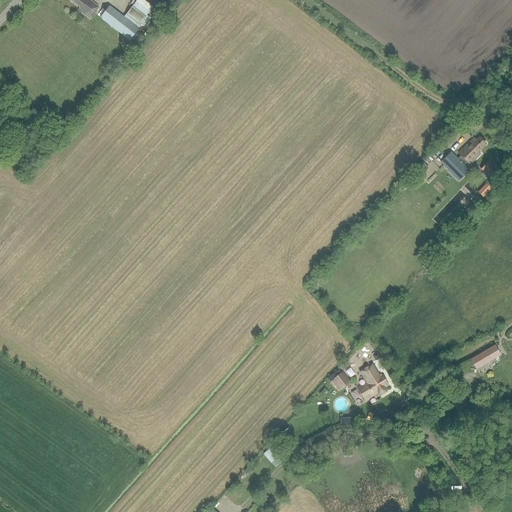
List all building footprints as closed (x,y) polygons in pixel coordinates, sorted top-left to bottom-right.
[(71,0),(71,1),(80,8),(78,10),(89,19),(99,7),(89,0),(71,0)] [(138,27),(137,27),(124,17),(109,6),(100,18),(130,39),(138,27)] [(132,6),(124,17),(137,27),(146,15),(132,6)] [(480,154),(478,152),(486,144),(479,138),(476,141),(474,139),(459,153),(469,164),(480,154)] [(490,160),(482,168),(494,180),(502,172),(490,160)] [(423,162),(414,173),(420,178),(429,168),(423,162)] [(499,353),(494,345),(475,357),(480,367),(489,361),(488,360),(499,353)] [(380,378),(372,364),(360,372),(367,383),(358,388),(365,400),(376,394),(378,393),(380,396),(386,392),(383,386),(386,384),(382,377),(380,378)] [(349,383),(342,373),(332,381),(339,390),(349,383)] [(344,425),(355,425),(355,417),(344,417),(344,425)] [(278,436),(289,450),(299,443),(288,428),(278,436)] [(277,467),(286,461),(276,446),(267,452),(277,467)]
